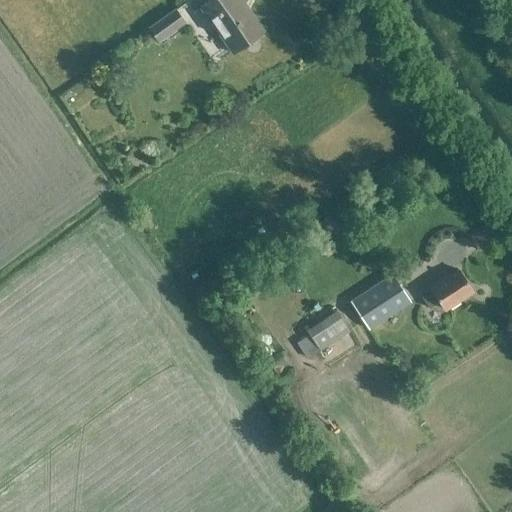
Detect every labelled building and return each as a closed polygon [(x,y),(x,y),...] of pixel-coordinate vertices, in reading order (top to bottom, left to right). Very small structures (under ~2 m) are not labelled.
[(241,0),(203,0),(200,3),(198,4),(232,53),(263,31),(243,2),(241,0)] [(183,21),(175,9),(173,7),(146,25),(157,40),(183,21)] [(446,310),(473,292),(457,268),(429,286),(431,289),(420,296),(428,309),(440,301),(446,310)] [(389,277),(362,295),(349,303),(366,329),(407,302),(389,277)] [(317,351),(319,353),(348,334),(345,329),(350,326),(343,315),(338,318),(334,312),(304,332),(306,335),(317,351)] [(317,351),(306,335),(294,343),(305,359),(317,351)]
